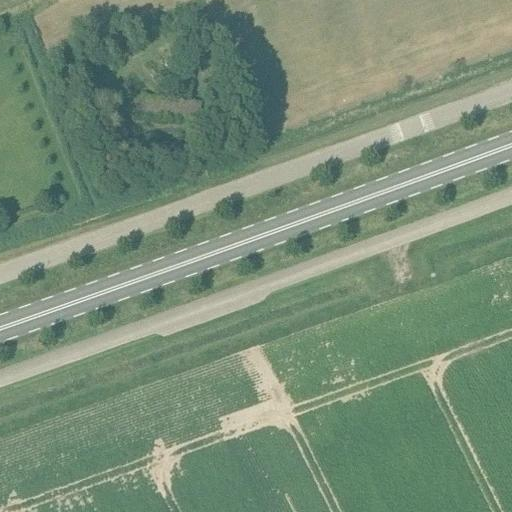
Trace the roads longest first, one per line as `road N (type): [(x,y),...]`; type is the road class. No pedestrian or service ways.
road 1 (unclassified): [(511,192),(0,377)]
road 2 (primary): [(0,329),(511,146)]
road 3 (unclassified): [(0,272),(511,97)]
